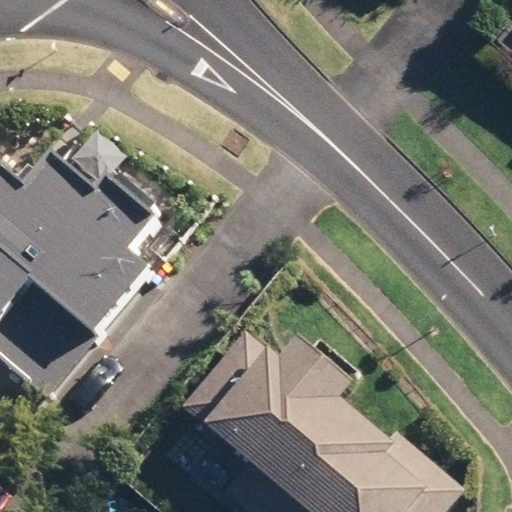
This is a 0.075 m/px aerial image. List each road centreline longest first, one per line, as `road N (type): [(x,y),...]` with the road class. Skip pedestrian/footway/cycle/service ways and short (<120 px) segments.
road 1 (residential): [(33,511),(338,151)]
road 2 (residential): [(338,151),(511,321)]
road 3 (residential): [(274,93),(64,0)]
road 4 (residential): [(338,151),(466,0)]
